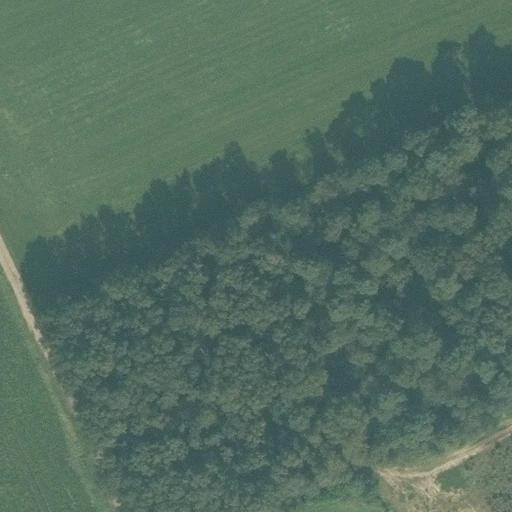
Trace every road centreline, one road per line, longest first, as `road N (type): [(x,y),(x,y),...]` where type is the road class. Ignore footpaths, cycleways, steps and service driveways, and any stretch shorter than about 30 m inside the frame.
road 1 (track): [(511,89),(446,111),(30,312)]
road 2 (track): [(0,248),(122,511)]
road 3 (track): [(249,511),(349,469),(429,471),(511,428)]
